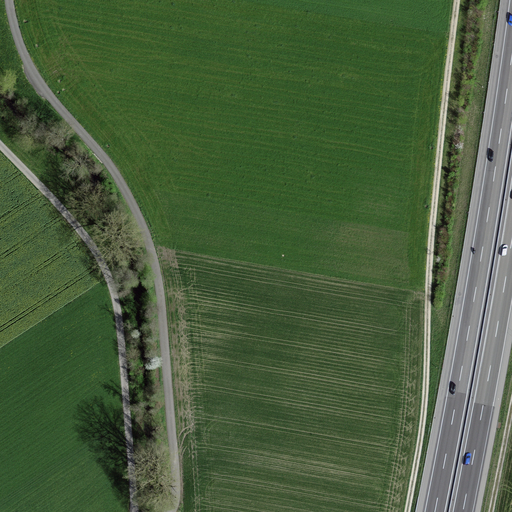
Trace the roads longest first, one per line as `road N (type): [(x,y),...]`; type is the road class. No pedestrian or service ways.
road 1 (unclassified): [(169,511),(175,480),(149,245),(111,167),(39,82),(9,0)]
road 2 (track): [(407,511),(424,408),(430,259),(457,0)]
road 3 (motorway): [(511,54),(434,511)]
road 4 (track): [(132,511),(109,278),(79,228),(0,144)]
road 5 (motorway): [(462,511),(511,238)]
